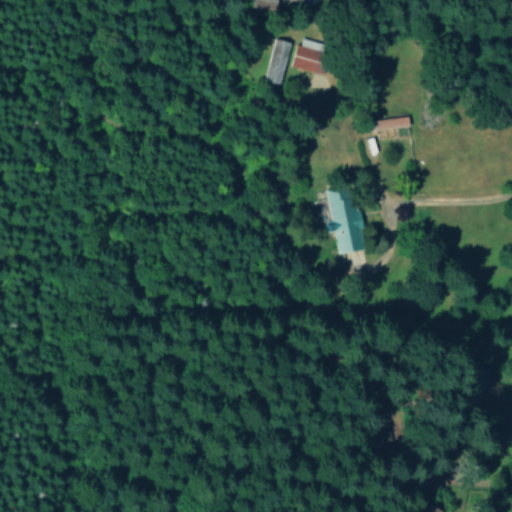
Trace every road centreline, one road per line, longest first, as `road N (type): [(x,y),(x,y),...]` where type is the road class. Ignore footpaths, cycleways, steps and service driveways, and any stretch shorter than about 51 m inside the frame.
road 1 (residential): [(511,200),(406,226),(358,207)]
road 2 (residential): [(511,460),(416,454),(402,431)]
